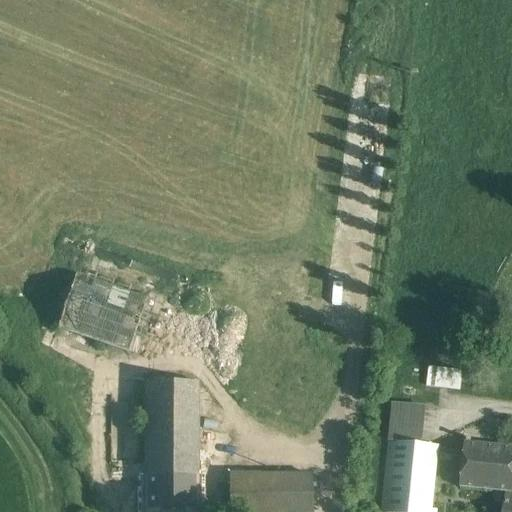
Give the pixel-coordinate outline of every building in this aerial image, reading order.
[(146,299),(76,275),(58,328),(128,353),(145,302),(146,299)] [(428,386),(463,391),(466,371),(431,366),(428,386)] [(198,383),(145,384),(144,433),(140,433),(140,439),(144,439),(144,477),(197,476),(198,383)] [(423,408),(393,404),(381,511),(435,511),(436,511),(433,510),(435,447),(419,445),(423,408)] [(511,511),(511,448),(466,444),(461,487),(506,492),(504,511),(511,511)] [(311,511),(311,474),(231,475),(231,511),(311,511)] [(197,511),(197,476),(144,477),(144,511),(197,511)]
